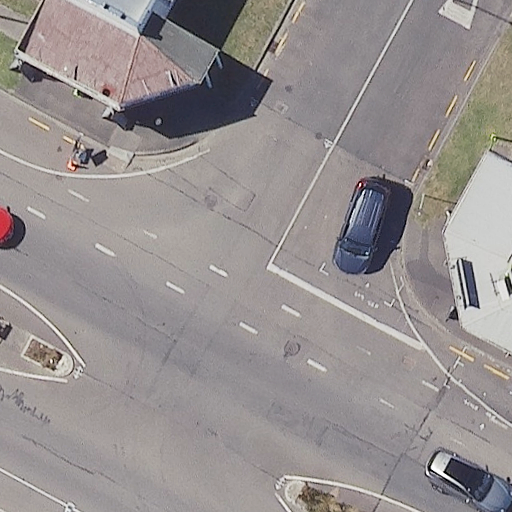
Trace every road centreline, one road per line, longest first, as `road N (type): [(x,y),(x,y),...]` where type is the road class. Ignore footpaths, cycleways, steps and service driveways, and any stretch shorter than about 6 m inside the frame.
road 1 (residential): [(212,362),(408,0)]
road 2 (secondary): [(212,362),(490,511)]
road 3 (secondary): [(0,246),(212,362)]
road 4 (secondary): [(143,487),(0,411)]
road 5 (residential): [(143,487),(212,362)]
